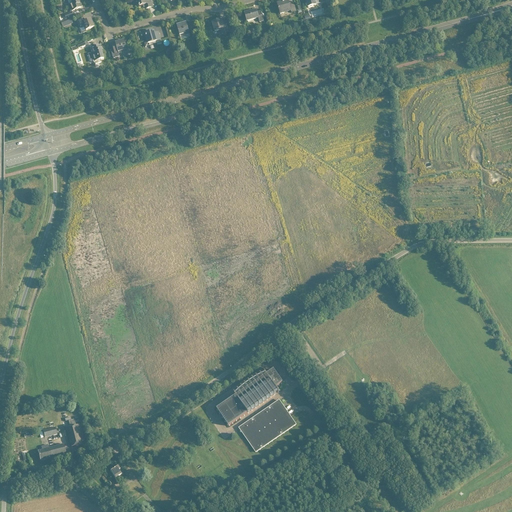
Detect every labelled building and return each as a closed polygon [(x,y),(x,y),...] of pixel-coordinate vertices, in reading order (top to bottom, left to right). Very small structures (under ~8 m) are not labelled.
[(73,11),(77,9),(81,8),(78,0),(67,0),(69,5),(70,5),(73,11)] [(153,7),(151,0),(150,0),(137,0),(139,7),(145,5),(147,9),(153,7)] [(296,12),(293,4),(289,5),(288,2),(284,3),(284,2),(283,3),(282,4),(282,3),(277,5),(280,15),(284,14),(283,13),(291,10),(291,13),(296,12)] [(312,20),(324,17),(322,11),(310,14),(312,20)] [(263,22),(261,12),(257,13),(256,12),(250,13),(250,12),(245,14),(247,22),(258,19),(259,23),(263,22)] [(94,27),(91,20),(85,23),(84,20),(77,22),(80,29),(85,27),(86,31),(94,27)] [(221,22),(221,20),(212,23),(214,32),(219,31),(220,31),(222,34),(229,32),(225,20),(221,22)] [(177,25),(179,36),(184,34),(185,37),(190,36),(186,23),(177,25)] [(161,44),(158,33),(155,34),(154,32),(145,34),(147,39),(143,40),(145,48),(148,44),(156,41),(157,45),(161,44)] [(116,43),(115,43),(112,44),(114,50),(111,51),(113,58),(119,56),(118,52),(126,50),(124,41),(119,42),(120,43),(116,44),(116,43)] [(104,59),(101,50),(100,46),(92,48),(94,54),(92,55),(94,65),(101,63),(101,60),(104,59)] [(271,398),(271,397),(274,395),(275,395),(274,395),(275,394),(274,393),(275,393),(276,393),(277,393),(277,392),(278,392),(277,391),(276,390),(276,391),(274,389),(275,388),(275,389),(276,388),(275,388),(279,386),(281,384),(282,384),(282,383),(282,382),(280,379),(280,378),(279,379),(277,375),(277,374),(277,375),(274,371),(275,371),(274,371),(274,370),(273,371),(272,371),(270,373),(270,372),(269,373),(270,373),(267,375),(266,375),(263,378),(262,377),(262,378),(259,380),(258,378),(238,392),(240,394),(236,396),(232,399),(232,398),(232,399),(229,401),(228,401),(228,402),(225,404),(224,404),(221,407),(221,406),(220,406),(221,407),(218,409),(218,408),(217,409),(218,409),(217,410),(217,411),(220,414),(219,414),(220,414),(222,418),(223,418),(225,422),(225,423),(225,422),(228,425),(227,426),(228,426),(228,427),(229,426),(230,426),(232,424),(233,424),(232,424),(236,421),(236,422),(236,421),(240,419),(241,419),(240,418),(244,416),(248,413),(248,414),(248,413),(251,411),(252,411),(252,410),(255,408),(256,408),(255,408),(259,405),(259,406),(260,406),(259,405),(263,403),(267,400),(267,401),(267,400),(270,398),(271,398)] [(290,417),(291,417),(290,416),(290,417),(288,413),(287,413),(285,409),(282,405),(280,402),(279,401),(278,402),(278,401),(278,402),(275,404),(275,403),(275,404),(271,406),(267,409),(263,412),(263,411),(263,412),(259,414),(259,415),(255,417),(251,420),(247,423),(247,422),(247,423),(243,425),(243,426),(240,427),(240,428),(239,428),(240,430),(242,432),(242,433),(245,436),(244,437),(245,437),(247,440),(247,441),(248,441),(250,444),(250,445),(253,448),(253,449),(255,451),(255,452),(255,451),(256,453),(257,452),(260,450),(264,447),(268,444),(268,445),(268,444),(272,442),(272,441),(276,439),(280,436),(284,433),(284,434),(284,433),(288,431),(292,428),(294,426),(295,426),(296,425),(295,424),(295,423),(295,424),(293,421),(293,420),(293,421),(290,417)] [(45,438),(57,435),(54,424),(42,428),(45,438)] [(80,424),(66,428),(72,447),(85,444),(80,424)] [(153,448),(153,447),(153,446),(152,445),(152,444),(151,443),(150,443),(150,442),(149,442),(148,442),(147,442),(146,442),(145,442),(144,442),(143,442),(142,443),(141,444),(141,445),(140,445),(140,446),(140,447),(140,448),(140,449),(140,450),(140,451),(141,452),(141,453),(142,454),(143,455),(144,455),(145,455),(146,456),(147,456),(148,455),(149,455),(150,455),(151,454),(152,453),(152,452),(153,452),(153,451),(153,450),(153,449),(153,448)] [(38,451),(40,461),(66,454),(64,445),(48,449),(48,445),(41,447),(42,450),(38,451)] [(118,466),(110,471),(115,479),(121,475),(119,471),(120,470),(118,466)]
